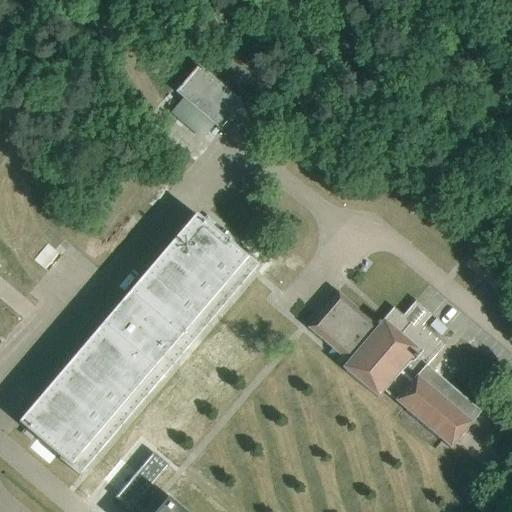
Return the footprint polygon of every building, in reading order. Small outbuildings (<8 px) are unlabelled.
[(222,129),(246,102),(199,62),(176,90),(222,129)] [(259,265),(239,248),(236,246),(197,213),(19,422),(60,457),(59,458),(60,458),(59,459),(79,476),(80,475),(81,475),(259,266),(258,266),(259,265)] [(465,265),(495,290),(503,279),(473,255),(465,265)] [(451,448),(468,429),(473,423),(472,422),(481,412),(428,366),(446,345),(423,325),(433,314),(416,300),(403,315),(394,307),(381,322),(378,321),(376,323),(338,291),(307,328),(347,362),(342,368),(378,398),(384,391),(451,448)] [(154,453),(128,484),(143,497),(170,466),(154,453)] [(130,511),(143,497),(128,484),(115,499),(130,511)] [(185,511),(169,498),(156,511),(185,511)]
